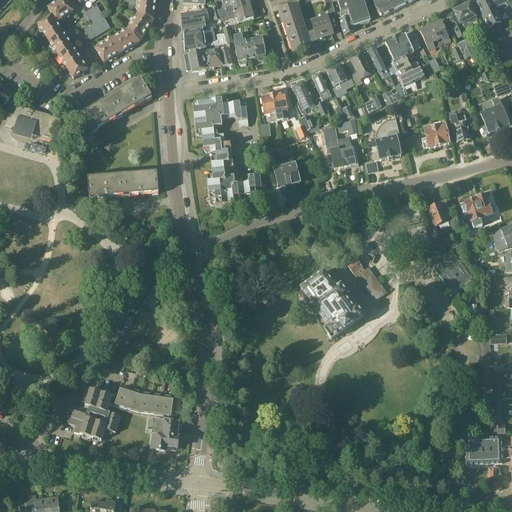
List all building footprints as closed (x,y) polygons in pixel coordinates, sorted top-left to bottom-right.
[(61,0),(48,9),(52,16),(57,23),(73,13),(64,0),(61,0)] [(139,0),(138,15),(154,21),(156,0),(139,0)] [(226,9),(228,15),(250,8),(249,4),(253,3),(252,0),(234,0),(231,1),(233,6),(226,8),(226,9)] [(337,0),(341,13),(347,11),(354,29),(369,22),(362,0),(337,0)] [(372,0),(376,10),(378,9),(389,3),(387,0),(372,0)] [(378,9),(382,18),(415,2),(414,0),(387,0),(389,3),(378,9)] [(501,23),(498,15),(495,10),(490,0),(478,0),(479,2),(477,4),(489,29),(492,28),(492,30),(500,26),(499,24),(501,23)] [(490,0),(495,10),(498,15),(505,11),(502,6),(506,4),(507,8),(511,5),(511,4),(509,0),(490,0)] [(332,2),(326,4),(329,14),(335,12),(332,2)] [(454,12),(454,13),(463,30),(468,28),(469,29),(472,28),(471,24),(477,21),(469,4),(454,12)] [(323,39),(334,35),(328,17),(312,23),(315,32),(307,35),(297,5),(279,11),(293,54),(312,48),(311,45),(319,42),(317,38),(322,37),(323,39)] [(86,13),(91,22),(91,23),(92,23),(92,24),(92,25),(91,25),(91,26),(90,27),(85,30),(91,41),(111,29),(97,7),(86,13)] [(217,12),(216,8),(211,10),(215,22),(220,20),(219,17),(217,12)] [(250,8),(228,15),(230,21),(237,19),(238,24),(254,20),(253,18),(257,17),(255,11),(252,12),(250,8)] [(226,9),(217,12),(219,17),(228,15),(226,9)] [(182,14),(182,21),(183,26),(205,22),(209,21),(208,16),(208,10),(182,14)] [(355,33),(354,29),(347,11),(341,13),(338,14),(344,36),(355,33)] [(463,30),(454,13),(448,17),(458,40),(466,36),(463,30)] [(138,15),(128,31),(140,43),(154,21),(138,15)] [(57,23),(52,16),(38,26),(48,41),(62,32),(57,24),(57,23)] [(206,29),(205,22),(183,26),(183,33),(206,29)] [(430,27),(440,48),(450,43),(448,37),(441,22),(430,27)] [(429,53),(440,48),(430,27),(420,32),(429,53)] [(223,30),(224,35),(227,45),(233,44),(229,28),(228,29),(227,29),(223,30)] [(214,48),(218,47),(227,45),(224,35),(216,36),(217,42),(216,42),(215,34),(205,36),(204,30),(184,34),(185,53),(207,49),(214,48)] [(128,31),(112,40),(120,55),(140,43),(128,31)] [(48,41),(58,56),(72,47),(62,32),(48,41)] [(246,61),(249,61),(244,35),(233,37),(238,63),(238,62),(239,66),(240,67),(246,66),(246,64),(246,61)] [(248,35),(244,35),(249,61),(257,59),(258,62),(259,63),(264,62),(265,61),(265,58),(262,39),(249,41),(248,35)] [(406,35),(397,39),(385,44),(394,63),(405,57),(414,53),(414,52),(421,49),(417,41),(412,43),(410,40),(408,41),(406,35)] [(120,55),(112,40),(96,49),(104,64),(120,55)] [(465,61),(477,55),(469,40),(457,45),(463,57),(465,61)] [(227,45),(218,47),(220,52),(224,69),(228,68),(228,69),(232,68),(231,67),(233,66),(229,49),(228,50),(227,45)] [(58,56),(68,71),(82,62),(72,47),(58,56)] [(215,52),(204,54),(207,71),(208,70),(209,72),(215,71),(215,69),(224,68),(220,52),(218,47),(214,48),(215,52)] [(385,80),(390,77),(376,49),(368,52),(379,74),(382,80),(384,79),(385,80)] [(457,49),(451,51),(457,63),(463,61),(457,49)] [(510,62),(505,50),(496,55),(502,66),(510,62)] [(207,71),(204,54),(204,53),(185,56),(188,73),(192,72),(192,74),(207,71)] [(373,75),(363,55),(351,61),(361,81),(373,75)] [(409,65),(405,57),(394,63),(392,63),(403,88),(424,78),(420,69),(417,64),(415,63),(409,65)] [(435,60),(429,63),(432,69),(435,74),(440,71),(435,60)] [(88,71),(82,62),(68,71),(74,80),(88,71)] [(341,66),(334,69),(342,86),(344,89),(345,91),(355,86),(349,74),(346,75),(341,66)] [(342,86),(334,69),(327,73),(339,98),(346,94),(345,91),(344,89),(342,86)] [(488,73),(480,76),(484,84),(493,83),(488,73)] [(466,74),(455,78),(458,86),(469,82),(466,74)] [(328,92),(329,92),(322,75),(313,79),(323,102),(331,99),(328,92)] [(142,80),(111,98),(122,116),(152,98),(142,80)] [(298,86),(309,109),(315,107),(311,98),(312,98),(305,83),(298,86)] [(492,84),(497,98),(511,93),(508,83),(492,84)] [(401,85),(396,88),(401,98),(406,96),(401,85)] [(309,109),(298,86),(292,89),(299,104),(298,106),(302,115),(304,115),(306,114),(305,111),(309,109)] [(466,103),(462,87),(456,88),(460,104),(466,103)] [(17,102),(0,88),(0,102),(9,109),(11,106),(12,107),(17,102)] [(276,96),(272,96),(277,122),(284,121),(283,118),(288,117),(284,94),(283,94),(282,91),(281,90),(276,91),(275,93),(276,96)] [(277,122),(272,96),(270,97),(269,94),(268,93),(263,94),(262,95),(262,98),(265,116),(270,115),(271,123),(277,122)] [(392,106),(388,98),(386,94),(364,105),(369,116),(392,106)] [(397,94),(388,98),(392,106),(401,101),(397,94)] [(92,134),(122,116),(111,98),(81,116),(92,134)] [(209,149),(210,156),(212,177),(207,178),(209,201),(215,201),(216,206),(240,204),(240,198),(257,196),(256,190),(262,189),(261,177),(249,179),(249,184),(236,186),(235,177),(226,178),(224,164),(230,164),(229,152),(223,152),(222,141),(216,141),(214,128),(223,127),(222,118),(236,116),(236,122),(239,122),(240,128),(249,127),(247,109),(241,109),(241,104),(222,106),(222,100),(198,103),(199,108),(193,109),(196,133),(201,132),(203,149),(209,149)] [(509,120),(507,120),(499,100),(493,103),(491,102),(483,105),(482,107),(485,114),(481,115),(486,126),(480,128),(479,129),(482,135),(483,136),(489,134),(489,135),(510,126),(509,125),(510,123),(509,120)] [(323,103),(317,106),(321,117),(328,115),(323,103)] [(17,107),(15,116),(16,117),(20,118),(34,122),(32,135),(33,135),(33,133),(56,139),(58,131),(61,120),(51,117),(17,107)] [(350,108),(344,111),(348,120),(354,117),(350,108)] [(395,110),(398,123),(405,122),(407,121),(404,108),(395,110)] [(465,115),(456,117),(455,112),(449,114),(450,119),(452,130),(454,129),(457,144),(463,142),(465,144),(468,143),(468,141),(471,141),(465,115)] [(20,118),(16,117),(15,116),(9,115),(6,127),(16,129),(15,130),(16,131),(20,118)] [(304,127),(307,133),(314,129),(308,117),(301,120),(304,127)] [(61,119),(61,120),(58,131),(64,133),(67,121),(61,119)] [(376,140),(376,142),(378,153),(374,154),(373,155),(375,161),(376,162),(380,161),(380,162),(401,157),(398,145),(401,144),(396,121),(393,121),(390,121),(388,122),(385,123),(383,124),(381,126),(379,128),(377,131),(377,134),(376,137),(376,140)] [(398,123),(401,135),(408,134),(405,122),(398,123)] [(349,137),(357,135),(355,123),(347,125),(340,126),(338,127),(338,131),(339,134),(348,132),(349,137)] [(262,138),(271,137),(270,125),(261,126),(262,138)] [(445,126),(433,129),(432,126),(424,128),(425,131),(427,139),(421,140),(422,143),(424,150),(429,149),(429,150),(449,145),(445,126)] [(300,141),(309,137),(304,127),(295,131),(300,141)] [(345,159),(347,168),(356,166),(350,139),(340,141),(338,141),(340,149),(342,160),(345,159)] [(265,152),(268,163),(276,162),(275,158),(287,155),(286,147),(265,152)] [(335,171),(347,168),(345,159),(342,160),(340,149),(331,151),(335,171)] [(288,187),(300,184),(295,165),(294,161),(283,164),(285,168),(275,170),(280,189),(281,189),(282,194),(283,194),(283,195),(288,194),(288,192),(289,192),(288,187)] [(157,174),(123,176),(124,197),(159,194),(157,174)] [(90,200),(124,197),(123,176),(88,179),(90,200)] [(495,213),(496,212),(495,207),(493,206),(489,207),(486,197),(485,198),(484,196),(482,194),(477,196),(476,199),(477,200),(465,204),(465,206),(461,207),(464,214),(468,213),(471,224),(472,223),(474,230),(483,227),(481,221),(483,220),(483,219),(492,216),(491,215),(495,213)] [(436,228),(450,222),(443,205),(438,207),(437,205),(431,207),(432,209),(429,210),(436,228)] [(495,232),(498,241),(502,240),(502,242),(497,244),(497,246),(499,251),(501,252),(508,249),(511,247),(511,225),(500,230),(495,232)] [(454,255),(434,270),(452,294),(472,280),(454,255)] [(375,303),(387,293),(368,269),(365,272),(357,261),(348,268),(375,303)] [(299,295),(301,298),(301,299),(300,299),(300,300),(300,301),(300,302),(300,303),(300,304),(301,304),(301,305),(302,306),(303,307),(304,307),(305,307),(306,307),(307,307),(308,307),(310,310),(309,310),(317,320),(320,317),(329,329),(325,331),(332,341),(344,332),(345,333),(353,327),(352,326),(364,317),(357,307),(354,310),(349,303),(352,301),(341,286),(337,290),(324,273),(301,290),(303,292),(299,295)] [(493,405),(493,397),(489,333),(479,334),(483,406),(493,405)] [(490,346),(507,345),(506,336),(490,337),(490,346)] [(492,390),(500,390),(500,374),(491,374),(492,390)] [(107,413),(112,397),(85,388),(81,402),(87,404),(85,410),(72,407),(67,424),(77,427),(75,434),(102,442),(105,431),(116,434),(121,417),(107,413)] [(179,421),(181,402),(177,401),(142,396),(121,389),(115,406),(136,412),(139,413),(171,418),(171,420),(179,421)] [(500,420),(501,420),(501,406),(492,407),(493,419),(500,418),(500,420)] [(502,427),(501,420),(500,420),(500,418),(493,419),(494,435),(505,434),(505,427),(502,427)] [(149,428),(154,429),(153,435),(151,450),(155,450),(155,451),(166,452),(167,448),(177,450),(179,439),(177,438),(179,424),(165,422),(155,421),(150,420),(149,428)] [(511,438),(511,450),(510,450),(510,447),(504,447),(504,450),(502,450),(502,438),(466,439),(467,465),(503,465),(503,460),(511,459),(511,438)] [(499,485),(500,484),(500,476),(499,476),(498,476),(498,469),(489,469),(489,476),(488,476),(488,485),(489,485),(489,492),(499,491),(499,485)] [(27,511),(45,511),(44,502),(36,503),(36,497),(19,499),(20,511),(25,511),(28,511),(27,511)] [(44,502),(45,511),(59,511),(58,500),(44,502)] [(114,511),(116,504),(107,502),(106,505),(93,503),(91,511),(114,511)]
